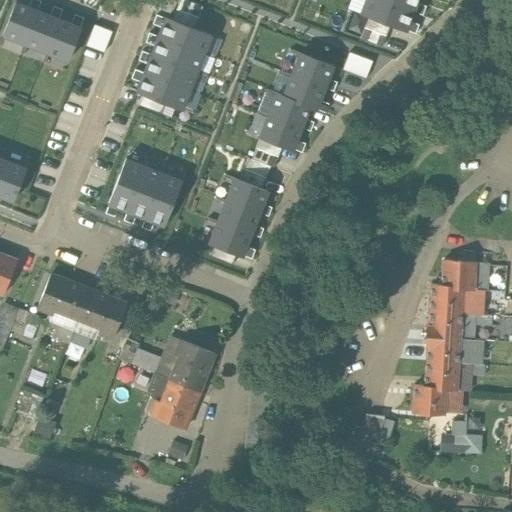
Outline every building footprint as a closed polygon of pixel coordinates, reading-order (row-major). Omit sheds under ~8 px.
[(406,32),(413,13),(379,0),(366,0),(361,15),(406,32)] [(379,0),(413,13),(418,0),(379,0)] [(37,11),(16,2),(3,35),(24,44),(37,11)] [(37,11),(24,44),(46,52),(59,19),(37,11)] [(211,36),(166,18),(158,37),(203,54),(211,36)] [(59,19),(46,52),(68,61),(81,28),(59,19)] [(101,50),(108,29),(90,23),(84,44),(101,50)] [(203,54),(158,37),(151,55),(196,73),(203,54)] [(300,54),(291,76),(324,89),(333,67),(300,54)] [(196,73),(151,55),(144,73),(189,91),(196,73)] [(189,91),(144,73),(137,92),(182,110),(189,91)] [(324,89),(291,76),(283,96),(283,97),(309,107),(309,108),(316,110),(324,89)] [(268,115),(301,128),(309,108),(309,107),(283,97),(283,96),(277,93),(268,115)] [(301,128),(268,115),(259,137),(292,150),(301,128)] [(127,212),(145,167),(126,159),(108,204),(127,212)] [(26,169),(4,160),(0,169),(0,196),(13,201),(26,169)] [(145,219),(163,174),(145,167),(127,212),(145,219)] [(182,181),(163,174),(145,219),(164,226),(182,181)] [(226,201),(259,214),(267,192),(235,179),(226,201)] [(226,201),(218,222),(250,235),(259,214),(226,201)] [(250,235),(218,222),(209,244),(242,257),(250,235)] [(16,261),(0,254),(0,293),(3,295),(16,261)] [(487,263),(475,262),(443,259),(441,284),(441,285),(463,287),(462,288),(476,289),(485,290),(487,263)] [(88,290),(51,275),(38,309),(52,314),(48,322),(71,331),(77,318),(77,319),(88,290)] [(463,287),(441,285),(441,284),(431,283),(429,310),(473,313),(474,313),(475,301),(476,289),(462,288),(463,287)] [(126,304),(88,290),(77,319),(77,318),(71,331),(73,332),(90,339),(99,332),(113,338),(126,304)] [(190,298),(182,295),(178,306),(185,309),(190,298)] [(475,301),(474,313),(495,314),(496,303),(475,301)] [(17,309),(4,304),(0,314),(0,339),(5,341),(14,319),(13,319),(17,309)] [(38,317),(17,309),(13,319),(14,319),(34,327),(38,317)] [(473,313),(429,310),(428,325),(426,325),(425,335),(459,337),(459,338),(472,339),(473,324),(472,324),(473,313)] [(474,313),(473,313),(472,324),(473,324),(490,325),(491,315),(474,313)] [(36,329),(26,325),(22,336),(32,340),(36,329)] [(142,335),(130,330),(126,339),(139,344),(142,335)] [(90,339),(73,332),(68,343),(86,349),(90,339)] [(472,339),(459,338),(459,337),(425,335),(425,346),(426,346),(425,360),(457,363),(458,363),(469,364),(477,364),(479,340),(472,340),(472,339)] [(126,339),(121,350),(118,359),(131,364),(137,349),(139,344),(126,339)] [(214,354),(180,341),(175,355),(164,351),(161,359),(155,374),(170,380),(199,392),(214,354)] [(121,350),(108,345),(103,358),(116,363),(118,359),(121,350)] [(161,359),(137,349),(131,364),(154,373),(155,374),(161,359)] [(457,363),(425,360),(424,384),(424,386),(456,388),(456,389),(458,389),(468,390),(470,374),(469,374),(469,364),(458,363),(457,363)] [(477,364),(469,364),(469,374),(470,374),(483,375),(484,364),(477,364)] [(154,373),(139,367),(135,380),(149,385),(154,373)] [(276,377),(253,375),(252,387),(275,389),(276,377)] [(199,392),(170,380),(161,403),(157,401),(151,416),(184,429),(199,392)] [(456,388),(424,386),(424,384),(413,384),(411,411),(443,414),(444,408),(457,409),(458,389),(456,389),(456,388)] [(275,389),(252,387),(251,397),(273,400),(275,389)] [(42,400),(24,393),(16,413),(34,420),(42,400)] [(273,400),(251,397),(250,408),(272,410),(273,400)] [(272,410),(250,408),(248,419),(271,421),(272,410)] [(382,415),(368,414),(357,450),(370,455),(382,415)] [(271,421),(248,419),(247,430),(270,432),(271,421)] [(465,421),(455,420),(455,435),(464,436),(465,421)] [(270,432),(247,430),(246,441),(266,443),(269,443),(270,432)] [(480,435),(466,435),(465,451),(479,452),(480,435)] [(266,443),(246,441),(245,453),(265,454),(266,443)] [(265,454),(245,453),(244,463),(264,465),(265,454)] [(264,465),(244,463),(244,474),(264,475),(264,465)] [(264,475),(244,474),(243,485),(263,486),(264,475)]
